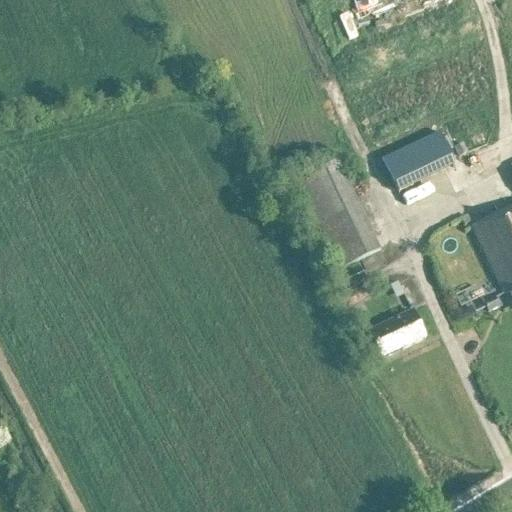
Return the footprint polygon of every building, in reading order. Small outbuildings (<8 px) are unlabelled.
[(443,133),(382,163),(392,183),(393,183),(399,194),(457,166),(452,155),(453,154),(443,133)] [(333,276),(377,255),(334,163),(290,184),(333,276)] [(511,213),(510,215),(509,212),(472,231),(503,296),(508,293),(511,300),(511,213)] [(365,277),(385,269),(380,256),(360,263),(365,277)] [(345,296),(367,285),(358,268),(337,279),(345,296)] [(466,294),(485,284),(479,273),(461,283),(466,294)] [(497,307),(486,312),(488,316),(499,311),(497,307)] [(401,354),(425,343),(412,316),(369,337),(382,364),(383,363),(381,360),(400,351),(401,354)]
